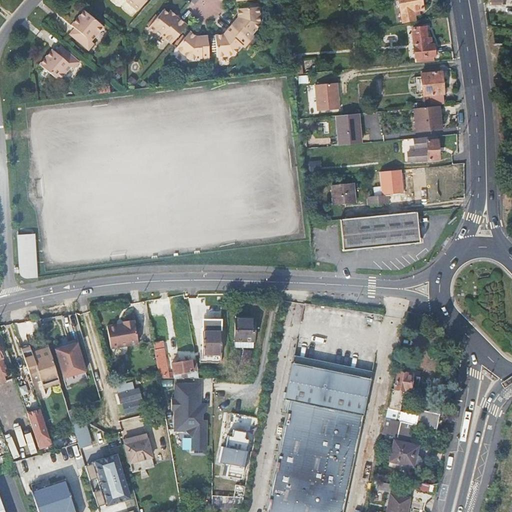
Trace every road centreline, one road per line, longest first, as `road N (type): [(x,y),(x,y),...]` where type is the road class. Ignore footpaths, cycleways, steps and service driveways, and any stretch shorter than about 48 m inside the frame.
road 1 (tertiary): [(396,287),(191,278),(10,303)]
road 2 (secondary): [(504,252),(488,198),(469,0)]
road 3 (secondary): [(458,0),(478,148),(478,193),(463,250)]
road 4 (unknown): [(68,291),(118,417),(155,427),(175,484)]
road 5 (secondary): [(478,345),(446,511)]
road 6 (unknown): [(468,63),(312,74)]
road 7 (residential): [(10,303),(0,152)]
road 8 (secondary): [(460,511),(489,413),(511,375)]
